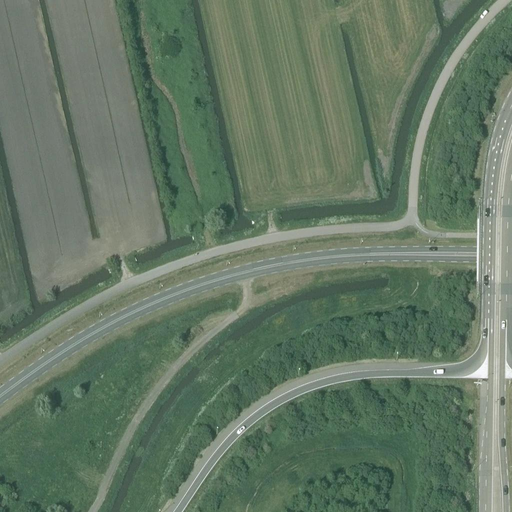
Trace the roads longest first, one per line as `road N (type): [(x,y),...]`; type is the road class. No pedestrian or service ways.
road 1 (unclassified): [(0,362),(97,299),(176,264),(273,237),(409,219),(438,90),(504,0)]
road 2 (secondary): [(0,396),(125,316),(205,284),(296,262),(429,255)]
road 3 (motorway): [(488,318),(475,362),(459,370),(333,377),(264,407),(223,441),(173,511)]
road 4 (track): [(244,273),(246,305),(155,393),(92,511)]
road 5 (primary): [(511,105),(492,178),(488,318)]
road 6 (primary): [(488,318),(486,511)]
road 7 (primary): [(506,511),(506,320)]
road 8 (primary): [(506,320),(511,177)]
